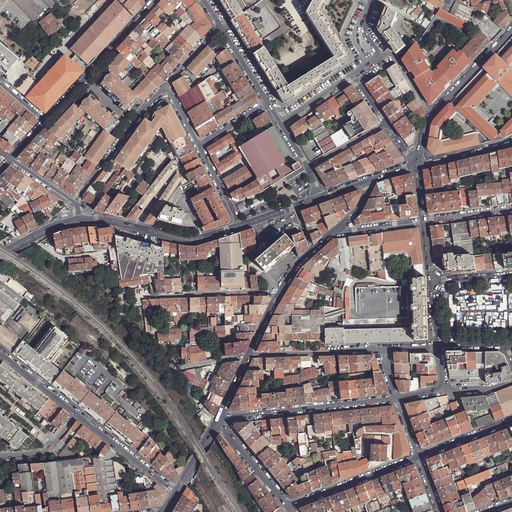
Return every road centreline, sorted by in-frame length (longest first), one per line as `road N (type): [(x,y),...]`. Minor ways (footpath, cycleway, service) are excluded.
road 1 (residential): [(0,352),(176,492)]
road 2 (residential): [(396,399),(217,419)]
road 3 (tertiary): [(511,27),(429,115),(416,164)]
road 4 (tertiary): [(240,226),(192,240),(80,218)]
road 5 (residential): [(46,120),(157,0)]
road 6 (residential): [(164,84),(74,203)]
road 7 (residential): [(418,456),(288,506)]
road 8 (residential): [(248,354),(379,348)]
road 9 (residential): [(280,292),(157,295)]
